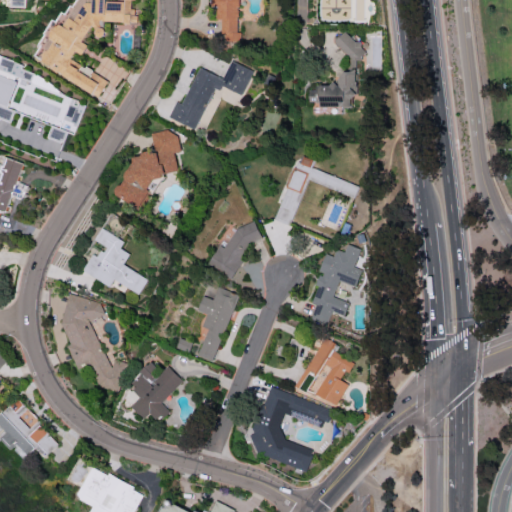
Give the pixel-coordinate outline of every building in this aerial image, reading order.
[(31,55),(88,93),(96,94),(106,79),(81,63),(77,62),(68,56),(72,51),(79,52),(85,43),(79,39),(90,33),(98,33),(99,19),(134,22),(135,12),(126,6),(129,0),(74,0),(66,13),(61,12),(54,23),(52,23),(31,55)] [(219,40),(239,40),(239,31),(236,31),(235,0),(207,0),(208,5),(214,5),(214,18),(219,18),(219,40)] [(332,39),(352,59),(363,49),(344,28),(332,39)] [(0,106),(74,132),(83,105),(83,96),(20,74),(20,63),(0,55),(0,106)] [(196,66),(180,103),(174,100),(167,116),(194,127),(204,102),(210,104),(218,84),(241,93),(251,69),(229,59),(222,77),(196,66)] [(314,105),(352,106),(352,69),(335,68),(335,83),(314,82),(314,105)] [(134,207),(143,190),(143,187),(149,175),(176,170),(172,151),(179,150),(175,134),(165,128),(149,131),(153,150),(147,151),(145,151),(128,154),(109,190),(110,195),(134,207)] [(274,219),(289,224),(311,159),(296,153),(274,219)] [(26,183),(18,181),(23,161),(0,155),(0,207),(5,209),(8,194),(22,197),(26,183)] [(121,264),(127,252),(118,247),(122,240),(98,227),(91,239),(101,244),(95,255),(90,252),(80,269),(108,285),(111,278),(137,293),(146,277),(121,264)] [(324,252),(308,300),(314,302),(309,318),(325,323),(330,310),(342,314),(346,300),(332,295),(337,279),(354,284),(359,268),(352,266),(359,247),(346,243),(343,250),(335,247),(333,254),(324,252)] [(195,353),(212,359),(236,292),(216,285),(211,298),(201,294),(195,309),(205,312),(200,326),(205,327),(195,353)] [(73,294),(103,304),(106,312),(92,321),(113,368),(119,360),(130,363),(121,391),(104,387),(95,365),(83,370),(64,326),(73,294)] [(301,388),(336,405),(350,386),(344,381),(348,373),(351,374),(357,365),(338,351),(342,346),(329,339),(301,388)] [(171,367),(185,380),(165,402),(173,412),(161,422),(153,414),(145,419),(124,397),(135,387),(135,381),(152,364),(158,361),(171,367)] [(304,470),(313,450),(288,439),(283,428),(287,415),(323,429),(330,409),(274,388),(255,440),(262,453),(304,470)] [(73,496),(93,505),(93,503),(103,508),(101,511),(131,511),(142,489),(87,464),(73,496)] [(230,511),(233,507),(214,498),(207,511),(205,511),(190,505),(188,510),(161,497),(153,511),(230,511)]
